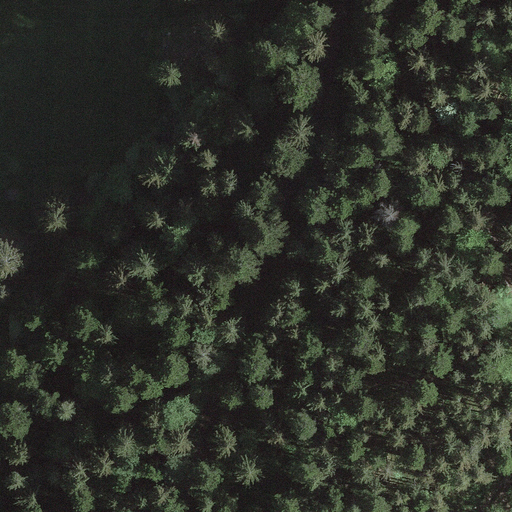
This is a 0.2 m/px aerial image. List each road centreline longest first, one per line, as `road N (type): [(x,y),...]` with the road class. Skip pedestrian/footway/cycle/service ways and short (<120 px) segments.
road 1 (track): [(181,511),(344,0)]
road 2 (track): [(435,0),(452,112),(511,266)]
